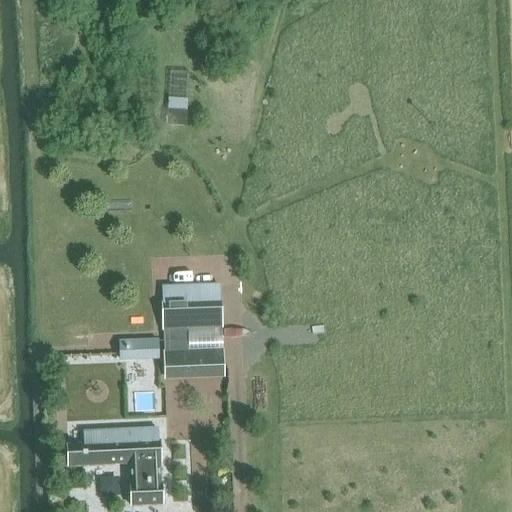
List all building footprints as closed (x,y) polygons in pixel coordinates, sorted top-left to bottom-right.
[(220,285),(161,287),(163,330),(221,328),(220,285)] [(159,340),(119,342),(120,359),(159,357),(159,340)] [(222,350),(164,352),(165,377),(223,375),(223,368),(222,350)] [(149,390),(130,391),(131,408),(149,407),(149,390)] [(157,431),(81,435),(82,445),(66,446),(67,470),(132,467),(133,488),(129,488),(130,509),(160,508),(157,431)]
